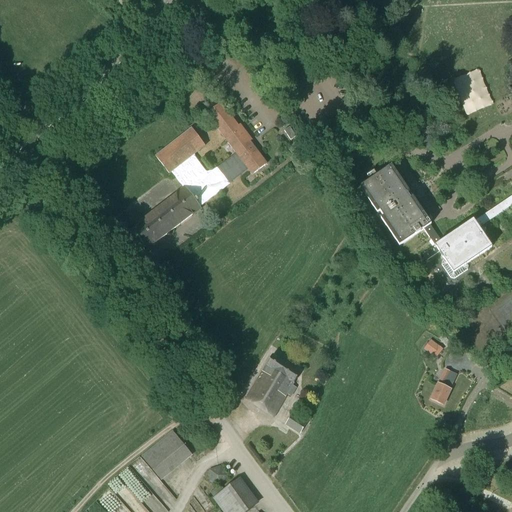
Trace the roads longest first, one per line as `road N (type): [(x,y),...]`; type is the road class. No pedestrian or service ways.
road 1 (unclassified): [(289,511),(37,178)]
road 2 (unclassified): [(37,178),(149,81),(196,0)]
road 3 (track): [(73,511),(163,432),(211,409)]
road 4 (unclassified): [(404,511),(486,378)]
